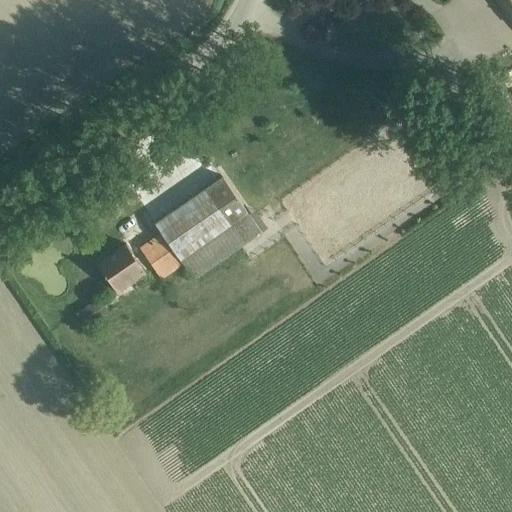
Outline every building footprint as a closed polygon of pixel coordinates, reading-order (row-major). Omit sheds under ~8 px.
[(511,0),(498,0),(511,19),(511,0)] [(187,158),(182,147),(175,150),(167,134),(142,147),(156,174),(187,158)] [(154,222),(192,278),(260,231),(221,176),(154,222)] [(97,263),(116,290),(144,271),(125,244),(97,263)] [(108,311),(97,295),(73,310),(84,327),(108,311)]
